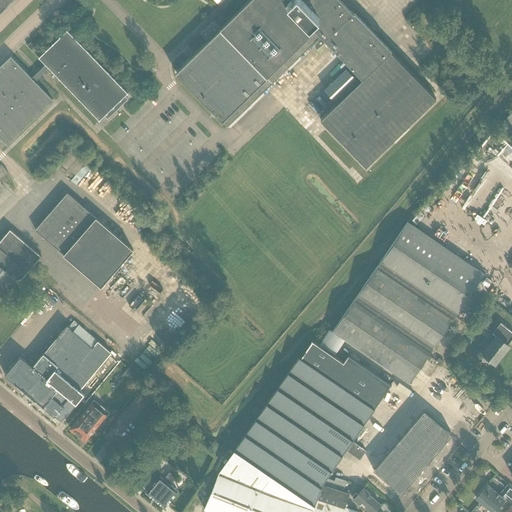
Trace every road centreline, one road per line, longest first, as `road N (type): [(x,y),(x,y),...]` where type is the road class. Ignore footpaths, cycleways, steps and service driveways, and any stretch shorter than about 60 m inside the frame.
road 1 (tertiary): [(143,511),(0,393)]
road 2 (tertiary): [(426,511),(511,411)]
